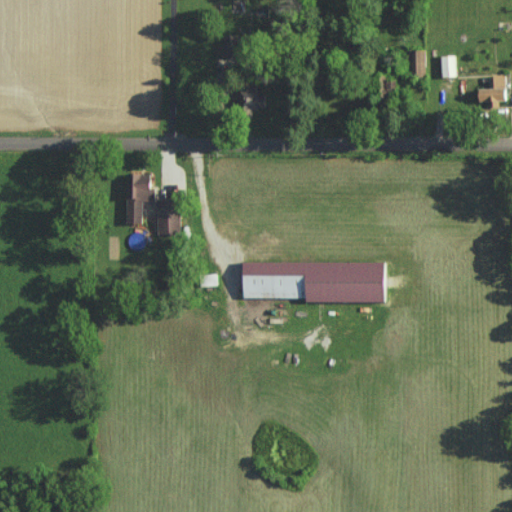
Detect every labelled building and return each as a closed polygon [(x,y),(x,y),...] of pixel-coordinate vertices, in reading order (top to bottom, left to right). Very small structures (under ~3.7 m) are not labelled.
[(243,56),(243,33),(224,32),(224,56),(243,56)] [(413,74),(426,74),(427,50),(414,49),(413,74)] [(457,55),(443,55),(444,76),(458,76),(457,55)] [(483,102),(491,101),(492,107),(510,107),(508,75),(491,76),(491,88),(482,88),(483,102)] [(268,94),(259,93),(260,84),(241,83),(240,106),(268,108),(268,94)] [(128,223),(144,223),(144,200),(153,200),(154,173),(129,173),(128,223)] [(183,234),(181,198),(158,199),(159,235),(183,234)] [(390,300),(390,261),(246,261),(246,299),(390,300)]
